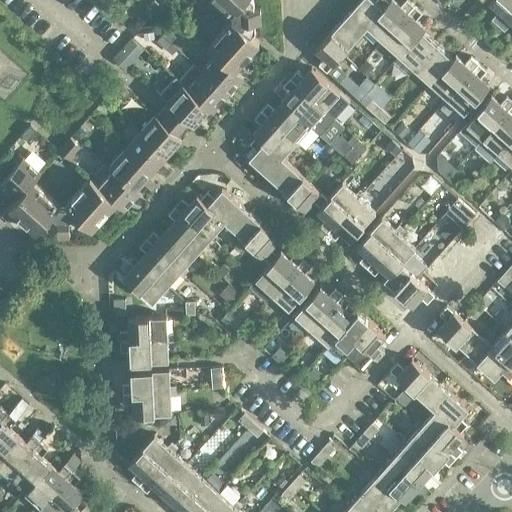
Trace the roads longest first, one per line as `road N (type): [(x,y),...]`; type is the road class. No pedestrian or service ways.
road 1 (residential): [(208,151),(107,264),(116,491)]
road 2 (residential): [(208,151),(412,331)]
road 3 (residential): [(253,381),(315,435),(412,331)]
road 4 (residential): [(324,0),(292,57),(208,151)]
road 5 (residential): [(412,331),(511,419)]
road 6 (residential): [(412,331),(497,238)]
road 7 (residential): [(511,77),(420,0)]
